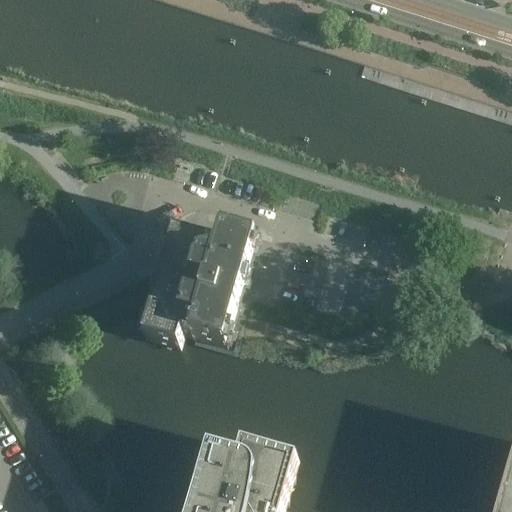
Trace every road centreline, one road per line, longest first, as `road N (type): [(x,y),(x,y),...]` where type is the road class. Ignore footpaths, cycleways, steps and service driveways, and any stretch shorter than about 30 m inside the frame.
road 1 (residential): [(0,329),(142,256),(155,215),(173,199),(275,224),(285,235)]
road 2 (secondary): [(344,0),(511,53)]
